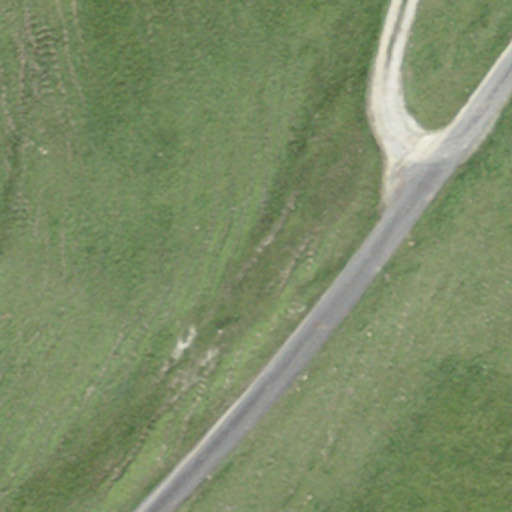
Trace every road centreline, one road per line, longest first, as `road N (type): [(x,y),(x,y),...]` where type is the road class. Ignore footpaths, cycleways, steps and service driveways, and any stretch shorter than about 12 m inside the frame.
road 1 (track): [(152,511),(431,184),(511,69)]
road 2 (track): [(406,0),(387,104),(396,134),(431,184)]
